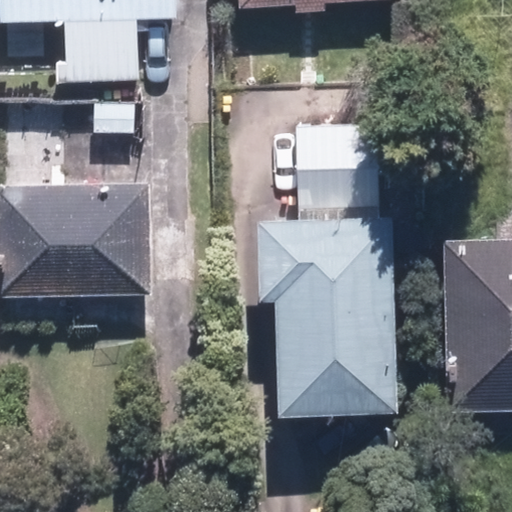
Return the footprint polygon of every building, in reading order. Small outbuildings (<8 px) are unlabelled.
[(178,15),(177,0),(4,0),(5,18),(178,15)] [(296,127),(300,208),(378,204),(374,124),(296,127)] [(154,188),(7,186),(5,295),(153,297),(154,188)] [(395,418),(392,223),(264,226),(265,300),(278,300),(281,420),(395,418)] [(511,229),(466,229),(464,394),(511,394),(511,229)]
